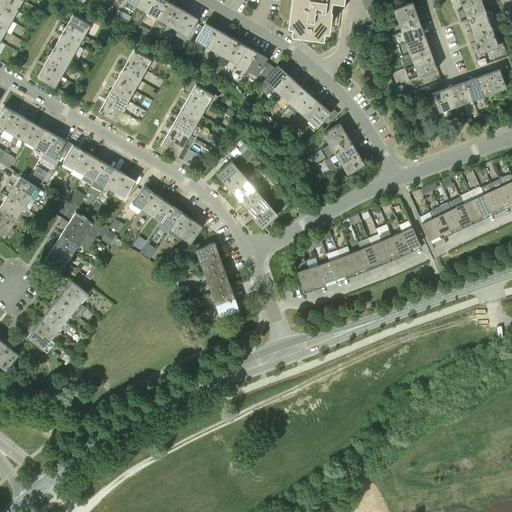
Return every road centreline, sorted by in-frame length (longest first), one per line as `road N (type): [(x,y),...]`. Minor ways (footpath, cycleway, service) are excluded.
road 1 (residential): [(251,254),(220,206),(188,179),(0,71)]
road 2 (tertiary): [(39,490),(149,411),(288,351)]
road 3 (tertiary): [(288,351),(511,270)]
road 4 (residential): [(271,309),(305,304),(427,254)]
road 5 (residential): [(251,254),(397,179)]
road 6 (residential): [(397,179),(363,120),(321,73)]
road 7 (residential): [(397,179),(511,136)]
